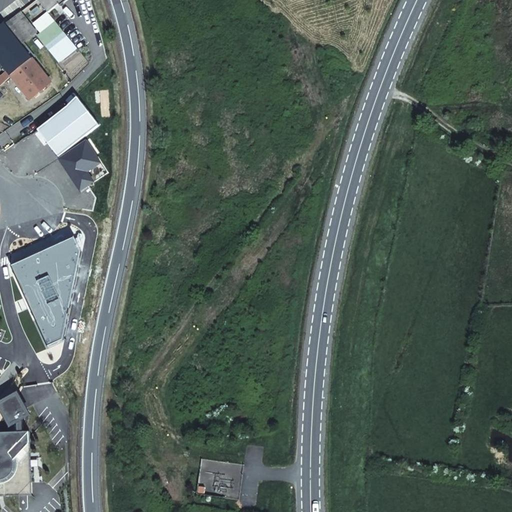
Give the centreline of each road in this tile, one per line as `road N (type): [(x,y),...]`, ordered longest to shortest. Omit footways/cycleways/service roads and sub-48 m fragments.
road 1 (primary): [(417,0),(379,87),(342,210),(320,324),(310,511)]
road 2 (motorway): [(90,511),(85,446),(138,152),(137,84),(119,0)]
road 3 (track): [(511,162),(379,87)]
